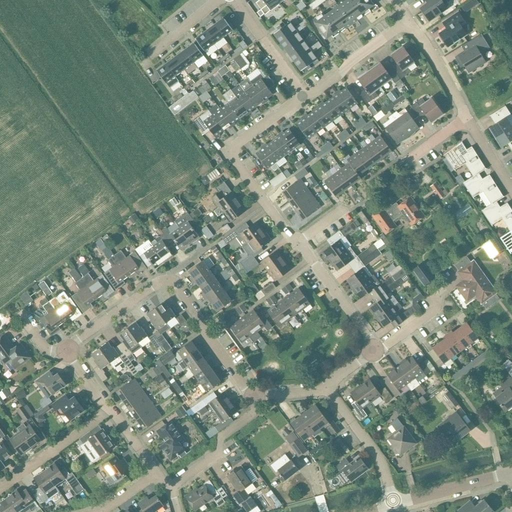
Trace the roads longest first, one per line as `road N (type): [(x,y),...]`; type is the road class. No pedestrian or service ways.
road 1 (residential): [(296,242),(232,151),(304,97)]
road 2 (residential): [(252,398),(168,281)]
road 3 (residential): [(394,505),(385,468),(326,387)]
road 4 (residential): [(375,352),(296,242)]
road 5 (residential): [(168,488),(222,454),(223,438),(254,413),(252,398)]
road 6 (residential): [(109,409),(0,488)]
road 7 (residential): [(304,97),(408,21)]
road 8 (residential): [(168,281),(68,353)]
road 9 (unclassified): [(394,505),(511,472)]
road 10 (residential): [(233,0),(304,97)]
